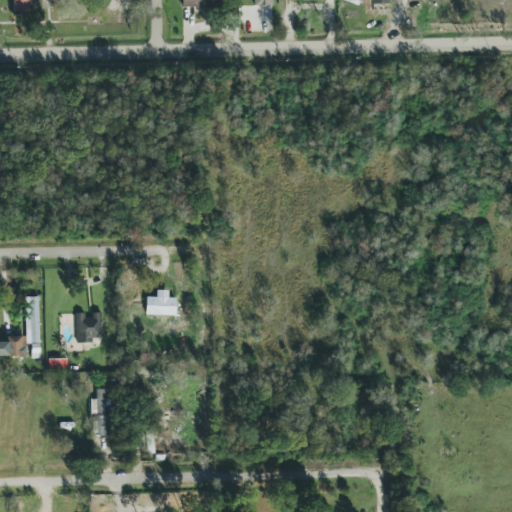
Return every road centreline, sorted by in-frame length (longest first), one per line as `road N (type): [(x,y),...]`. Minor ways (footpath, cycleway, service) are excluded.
road 1 (tertiary): [(511,45),(0,55)]
road 2 (residential): [(230,474),(0,481)]
road 3 (residential): [(173,249),(0,253)]
road 4 (residential): [(230,474),(374,472)]
